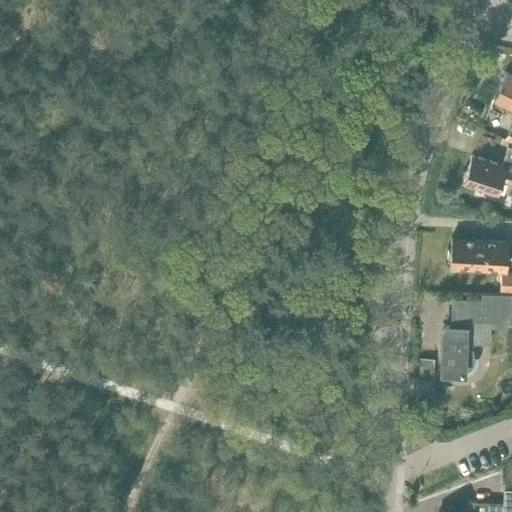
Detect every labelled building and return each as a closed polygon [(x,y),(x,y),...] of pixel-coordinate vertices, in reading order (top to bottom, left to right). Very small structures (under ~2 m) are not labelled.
[(438,7),(430,4),(425,15),(433,18),(438,7)] [(511,74),(505,71),(493,96),(509,103),(506,110),(511,112),(511,74)] [(463,169),(461,176),(464,180),(463,183),(497,193),(501,180),(511,183),(511,149),(508,148),(503,165),(472,155),(467,169),(463,169)] [(447,251),(447,261),(449,261),(449,265),(505,269),(507,241),(451,237),(451,251),(447,251)] [(511,290),(511,269),(501,269),(501,290),(511,290)] [(444,326),(443,365),(449,365),(450,368),(453,371),(455,373),(458,375),(463,376),(469,374),(473,373),(475,370),(476,368),(478,363),(478,357),(477,353),(474,350),(472,348),(474,343),(491,343),(491,327),(510,328),(509,321),(511,320),(511,301),(454,300),(453,327),(444,326)] [(511,511),(511,489),(503,489),(503,502),(474,501),(473,511),(438,511),(437,511),(511,511)]
